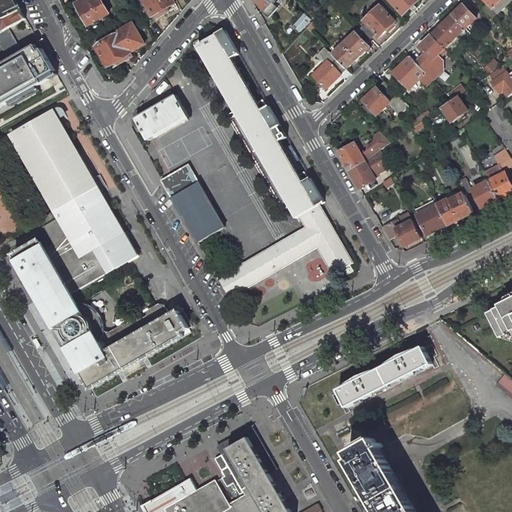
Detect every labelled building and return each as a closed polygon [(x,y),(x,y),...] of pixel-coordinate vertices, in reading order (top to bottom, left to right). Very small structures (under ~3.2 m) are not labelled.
[(0,0),(0,33),(9,29),(26,19),(15,0),(0,0)] [(102,0),(83,0),(77,4),(89,25),(110,14),(102,0)] [(173,0),(145,0),(156,19),(165,14),(164,11),(176,4),(173,0)] [(274,0),(255,0),(265,9),(263,12),(269,18),(278,8),(273,2),(274,0)] [(389,0),(404,15),(419,0),(389,0)] [(499,13),(511,0),(485,0),(488,3),(484,7),(494,18),(499,13)] [(473,15),(464,5),(453,15),(463,25),(473,15)] [(396,22),(381,6),(365,21),(367,23),(361,28),(371,39),(377,33),(381,37),(396,22)] [(306,14),(294,26),(300,31),(312,19),(306,14)] [(463,25),(453,15),(433,35),(442,45),(446,49),(449,52),(461,40),(455,33),(463,25)] [(310,32),(317,25),(313,21),(307,28),(310,32)] [(119,34),(97,47),(109,66),(121,59),(123,62),(133,56),(131,52),(145,44),(133,24),(118,32),(119,34)] [(371,39),(361,28),(333,55),(347,70),(371,47),(367,43),(371,39)] [(9,29),(0,33),(0,43),(10,60),(23,53),(9,29)] [(199,45),(198,46),(238,115),(234,117),(254,152),(258,150),(298,218),(300,217),(320,205),(325,202),(311,178),(304,183),(278,137),(283,134),(279,127),(281,125),(270,106),(268,108),(264,100),(258,103),(232,58),(239,54),(226,30),(204,43),(203,40),(198,43),(199,45)] [(420,47),(426,54),(423,57),(425,58),(419,65),(433,80),(443,71),(443,61),(439,56),(435,52),(442,45),(433,35),(420,47)] [(41,45),(0,67),(0,108),(58,76),(41,45)] [(439,56),(446,49),(442,45),(435,52),(439,56)] [(333,55),(325,47),(321,51),(329,60),(314,75),(327,89),(347,70),(333,55)] [(417,63),(411,56),(393,73),(409,90),(420,80),(427,87),(433,80),(419,65),(417,63)] [(425,58),(423,57),(417,63),(419,65),(425,58)] [(504,88),(510,96),(511,94),(511,72),(509,75),(507,72),(492,83),(499,91),(504,88)] [(409,107),(385,81),(364,101),(378,115),(391,102),(402,114),(409,107)] [(177,95),(136,119),(149,141),(190,117),(177,95)] [(469,111),(459,97),(453,101),(442,108),(452,122),(469,111)] [(55,110),(11,135),(55,211),(68,233),(82,257),(118,237),(122,234),(125,233),(55,110)] [(431,116),(428,112),(419,118),(423,122),(431,116)] [(423,122),(419,118),(412,123),(415,127),(423,122)] [(426,127),(423,122),(415,127),(411,129),(415,135),(426,127)] [(350,171),(366,161),(378,153),(387,146),(392,143),(379,130),(375,134),(374,141),(368,146),(367,151),(366,152),(362,151),(360,152),(355,142),(339,152),(350,171)] [(366,161),(350,171),(360,189),(376,179),(375,177),(388,168),(378,153),(366,161)] [(511,165),(511,158),(509,154),(498,162),(501,166),(504,170),(504,171),(511,165)] [(430,161),(427,155),(416,161),(418,167),(430,161)] [(189,165),(163,180),(173,198),(200,183),(189,165)] [(490,182),(506,174),(504,170),(501,166),(486,173),(490,182)] [(511,192),(511,186),(506,174),(490,182),(499,199),(511,192)] [(392,178),(386,182),(388,186),(394,183),(392,178)] [(459,184),(464,194),(465,195),(473,191),(467,180),(459,184)] [(499,199),(490,182),(475,190),(484,207),(499,199)] [(200,183),(173,198),(199,243),(225,227),(200,183)] [(465,195),(464,194),(449,202),(448,200),(438,205),(448,225),(473,212),(465,195)] [(306,227),(219,278),(230,298),(317,246),(333,273),(353,262),(320,205),(300,217),(306,227)] [(438,205),(418,215),(419,217),(413,221),(421,235),(427,232),(428,235),(448,225),(438,205)] [(55,244),(46,249),(73,297),(110,275),(109,273),(131,260),(122,245),(127,242),(122,234),(118,237),(82,257),(68,233),(55,211),(44,217),(42,221),(43,223),(46,228),(55,244)] [(397,220),(383,228),(390,240),(397,236),(400,235),(397,229),(400,227),(397,220)] [(421,235),(413,221),(400,227),(397,229),(400,235),(403,241),(406,246),(422,238),(421,235)] [(64,340),(80,369),(84,375),(85,374),(93,387),(125,368),(126,369),(138,363),(137,361),(146,356),(160,348),(161,350),(185,336),(183,333),(190,328),(180,312),(184,310),(180,304),(177,306),(179,311),(171,315),(166,305),(159,304),(110,332),(104,328),(103,322),(102,317),(99,312),(95,308),(90,305),(84,304),(77,304),(73,297),(46,249),(42,242),(38,244),(27,249),(16,258),(45,308),(46,309),(64,340)] [(509,334),(511,335),(511,301),(509,301),(506,303),(508,306),(503,309),(502,307),(489,313),(502,338),(505,336),(509,334)] [(433,364),(424,347),(417,350),(417,349),(401,355),(387,364),(388,365),(382,368),(391,386),(433,364)] [(391,386),(382,368),(375,371),(359,377),(345,386),(346,387),(339,390),(348,408),(391,386)] [(497,385),(511,398),(511,377),(510,376),(507,374),(497,385)] [(221,453),(248,498),(255,493),(266,511),(293,511),(261,457),(263,456),(265,454),(266,449),(255,429),(248,428),(220,444),(219,449),(221,453)] [(378,445),(375,438),(349,453),(353,459),(350,461),(379,511),(417,511),(380,448),(384,447),(381,443),(378,445)] [(221,453),(214,457),(224,475),(221,476),(227,485),(230,484),(240,502),(248,498),(221,453)] [(266,511),(255,493),(248,498),(240,502),(231,508),(216,482),(199,491),(192,479),(187,482),(156,500),(154,501),(153,500),(144,505),(147,511),(266,511)]
